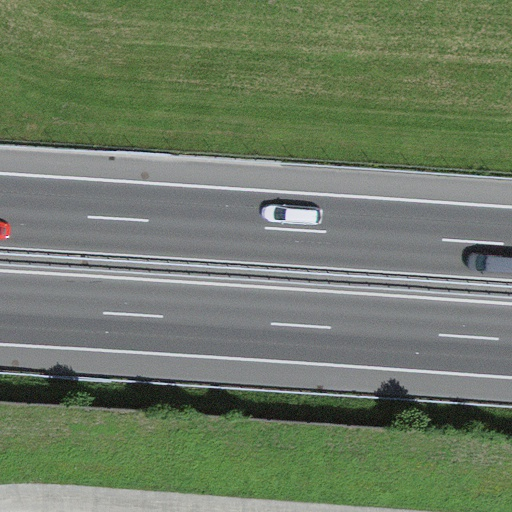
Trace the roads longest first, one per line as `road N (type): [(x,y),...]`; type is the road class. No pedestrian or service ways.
road 1 (motorway): [(0,304),(511,341)]
road 2 (motorway): [(511,248),(0,213)]
